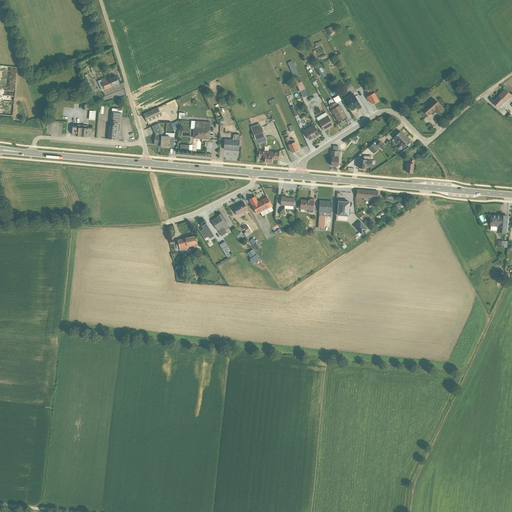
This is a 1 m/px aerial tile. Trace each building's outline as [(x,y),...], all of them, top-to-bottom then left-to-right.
[(332,26),(324,31),(327,36),(332,33),(335,32),(332,26)] [(300,78),(292,61),(287,63),(295,80),(300,78)] [(324,72),(322,67),(320,64),(314,67),(318,76),(322,74),(321,74),(324,72)] [(101,80),(97,81),(101,90),(104,89),(105,90),(119,84),(116,76),(111,79),(109,76),(101,79),(101,80)] [(296,83),(295,83),(299,91),(300,91),(302,96),(305,95),(303,90),(305,89),(301,81),(297,83),(297,82),(296,83)] [(111,94),(104,97),(105,102),(127,94),(123,84),(109,89),(111,94)] [(367,87),(363,89),(367,96),(366,97),(369,101),(370,101),(372,104),(378,101),(373,93),(369,86),(367,87)] [(504,90),(492,103),(498,108),(503,103),(504,103),(511,96),(504,90)] [(352,93),(343,98),(351,110),(356,107),(358,109),(361,107),(352,93)] [(329,106),(338,121),(346,117),(339,105),(338,106),(336,104),(341,101),(339,96),(333,100),(335,102),(334,103),(333,101),(332,100),(331,100),(329,100),(328,101),(328,102),(328,103),(330,106),(329,106)] [(423,105),(420,108),(427,116),(434,110),(438,115),(443,110),(433,99),(425,107),(423,105)] [(121,124),(122,109),(112,108),(111,112),(110,125),(109,125),(108,139),(118,140),(119,136),(120,136),(120,131),(119,131),(120,124),(121,124)] [(147,122),(161,116),(158,108),(143,114),(147,122)] [(316,118),(324,131),(333,125),(327,116),(325,113),(316,118)] [(47,134),(63,135),(64,121),(47,121),(47,134)] [(209,139),(210,123),(195,121),(193,138),(209,139)] [(169,147),(173,148),(174,137),(170,137),(162,136),(162,132),(158,124),(152,127),(155,134),(154,144),(161,145),(160,147),(161,147),(169,148),(169,147)] [(72,126),(72,135),(77,135),(77,136),(85,137),(85,136),(91,137),(91,136),(92,136),(92,133),(91,133),(92,128),(88,127),(88,126),(77,125),(77,126),(72,126)] [(316,138),(320,136),(313,125),(304,130),(309,140),(315,137),(316,138)] [(265,137),(261,127),(252,131),(255,140),(265,137)] [(409,141),(400,132),(393,138),(395,140),(392,142),(396,146),(396,147),(399,150),(409,141)] [(294,152),(298,150),(293,139),(290,140),(288,137),(287,133),(283,135),(289,149),(290,149),(292,153),(294,152)] [(225,139),(224,149),(238,151),(239,135),(233,134),(232,140),(225,139)] [(376,145),(379,149),(380,147),(382,150),(386,147),(381,141),(376,145)] [(408,149),(404,151),(405,153),(408,152),(408,153),(410,152),(410,153),(421,147),(418,142),(415,144),(415,145),(408,149)] [(379,149),(376,145),(374,143),(368,148),(373,154),(379,149)] [(337,151),(338,146),(333,146),(332,151),(331,151),(330,157),(331,157),(331,166),(338,166),(338,157),(338,151),(337,151)] [(259,150),(258,158),(265,159),(264,163),(271,163),(272,159),(278,160),(279,152),(259,150)] [(358,168),(366,169),(366,167),(371,167),(371,161),(369,161),(370,157),(363,156),(363,160),(359,160),(358,168)] [(406,172),(412,173),(413,164),(414,164),(414,160),(410,159),(409,164),(406,163),(405,168),(406,168),(406,172)] [(356,190),(355,201),(361,201),(361,198),(363,198),(363,200),(370,201),(370,199),(373,199),(373,202),(376,203),(377,192),(356,190)] [(285,197),(281,196),(280,205),(284,206),(284,209),(292,209),(293,206),(294,198),(285,198),(285,197)] [(254,197),(249,200),(256,214),(271,207),(266,197),(257,202),(254,197)] [(398,211),(409,203),(405,198),(394,206),(395,208),(396,208),(398,211)] [(309,200),(300,200),(300,206),(297,206),(296,209),(308,210),(308,212),(313,213),(314,199),(309,199),(309,200)] [(331,217),(332,202),(320,201),(319,216),(318,216),(318,228),(320,228),(320,231),(324,232),(325,216),(331,217)] [(338,201),(337,215),(348,216),(349,202),(338,201)] [(243,202),(233,208),(237,217),(241,215),(241,216),(249,213),(243,202)] [(362,210),(357,215),(359,218),(365,213),(362,210)] [(221,214),(217,216),(218,217),(211,221),(217,230),(221,236),(227,233),(223,227),(227,224),(221,214)] [(499,216),(491,216),(490,226),(497,227),(497,232),(505,233),(505,232),(507,232),(509,218),(506,218),(507,216),(499,215),(499,216)] [(360,221),(353,226),(361,235),(367,229),(360,221)] [(206,223),(201,226),(203,229),(199,231),(204,238),(208,236),(209,239),(214,236),(206,223)] [(246,225),(242,227),(245,232),(243,233),(246,237),(252,233),(246,225)] [(194,248),(196,247),(194,236),(177,240),(180,251),(187,249),(187,248),(193,246),(194,248)] [(260,249),(253,238),(249,241),(256,251),(260,249)] [(228,247),(225,242),(219,245),(227,257),(230,255),(226,248),(228,247)] [(253,249),(247,253),(250,258),(249,259),(250,261),(252,264),(259,259),(253,249)]
